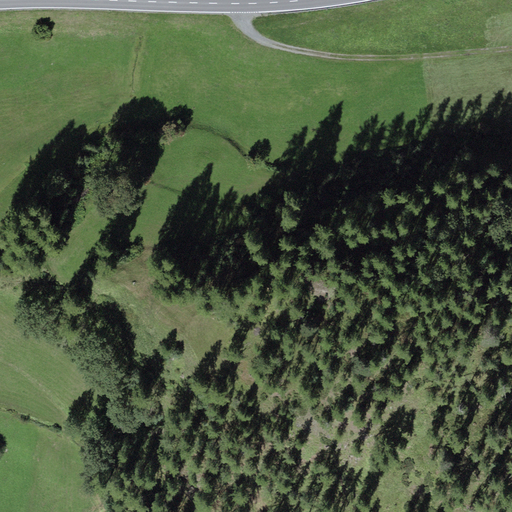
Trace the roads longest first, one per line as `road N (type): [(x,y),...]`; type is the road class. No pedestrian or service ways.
road 1 (track): [(244,3),(252,33),(303,50),(403,56),(511,46)]
road 2 (primary): [(302,0),(97,0)]
